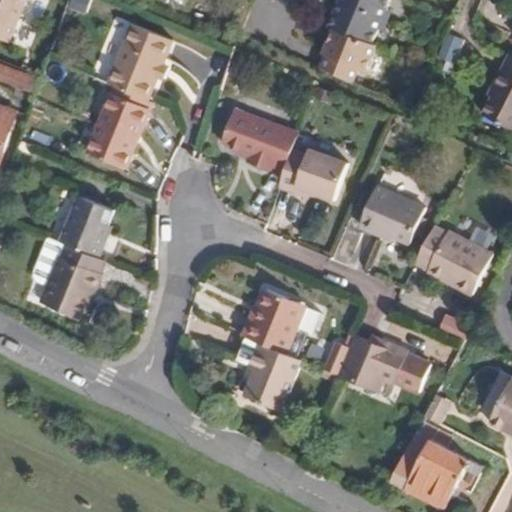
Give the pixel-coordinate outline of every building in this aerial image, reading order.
[(0,0),(0,39),(12,43),(27,0),(0,0)] [(387,8),(390,0),(340,0),(330,25),(333,27),(322,53),(326,54),(321,66),(353,79),(358,69),(366,71),(377,44),(372,42),(378,28),(387,8)] [(383,30),(391,10),(387,8),(378,28),(383,30)] [(164,61),(174,35),(134,20),(110,82),(115,84),(150,98),(159,73),(164,61)] [(470,46),(451,38),(442,59),(461,67),(470,46)] [(511,132),(511,59),(496,90),(500,92),(487,118),(511,132)] [(39,77),(0,61),(0,77),(34,90),(39,77)] [(166,75),(171,63),(164,61),(159,73),(166,75)] [(155,100),(150,98),(115,84),(112,92),(152,107),(155,100)] [(319,98),(319,99),(335,104),(338,94),(320,87),(316,96),(319,98)] [(128,168),(152,107),(112,92),(90,152),(128,168)] [(0,100),(0,161),(5,163),(23,108),(0,100)] [(296,148),(301,135),(239,112),(226,144),(243,150),(256,155),(254,159),(252,163),(276,172),(277,169),(287,173),(296,148)] [(24,138),(21,147),(35,152),(37,144),(24,138)] [(340,202),(355,164),(315,148),(313,154),(296,148),(287,173),(282,186),(299,193),(301,187),(315,193),(340,202)] [(254,159),(256,155),(243,150),(241,154),(254,159)] [(315,193),(301,187),(299,193),(313,198),(315,193)] [(414,245),(430,209),(380,187),(363,226),(381,235),(383,231),(396,237),(414,245)] [(106,235),(112,220),(118,204),(83,189),(62,241),(72,245),(102,257),(110,236),(106,235)] [(110,236),(116,221),(112,220),(106,235),(110,236)] [(473,297),(495,255),(449,231),(447,236),(434,230),(418,261),(431,268),(428,274),(443,282),(446,276),(460,283),(457,289),(473,297)] [(394,241),(396,237),(383,231),(381,235),(394,241)] [(90,300),(95,289),(100,292),(108,273),(105,272),(110,261),(102,257),(72,245),(67,256),(64,255),(44,303),(88,322),(96,303),(90,300)] [(457,289),(460,283),(446,276),(443,282),(457,289)] [(287,351),(308,301),(268,285),(261,303),(255,316),(251,315),(243,332),(247,334),(287,351)] [(96,303),(100,292),(95,289),(90,300),(96,303)] [(255,316),(261,303),(257,301),(251,315),(255,316)] [(310,303),(306,328),(321,331),(325,305),(310,303)] [(448,315),(441,331),(464,340),(472,324),(448,315)] [(395,385),(412,350),(383,337),(380,343),(372,339),(357,333),(353,343),(339,372),(379,391),(384,380),(395,385)] [(380,343),(383,337),(374,333),(372,339),(380,343)] [(282,407),(303,357),(287,351),(247,334),(244,339),(247,340),(259,345),(253,359),(259,361),(254,374),(246,391),(282,407)] [(339,336),(326,367),(339,372),(353,343),(339,336)] [(259,345),(247,340),(241,354),(253,360),(253,359),(259,345)] [(254,374),(259,361),(253,359),(253,360),(248,371),(254,374)] [(481,416),(511,431),(511,373),(504,370),(481,416)] [(439,389),(425,413),(441,421),(454,398),(439,389)] [(446,508),(471,460),(448,447),(453,437),(422,419),(397,468),(413,475),(407,487),(446,508)] [(407,487),(413,475),(397,468),(392,479),(407,487)]
